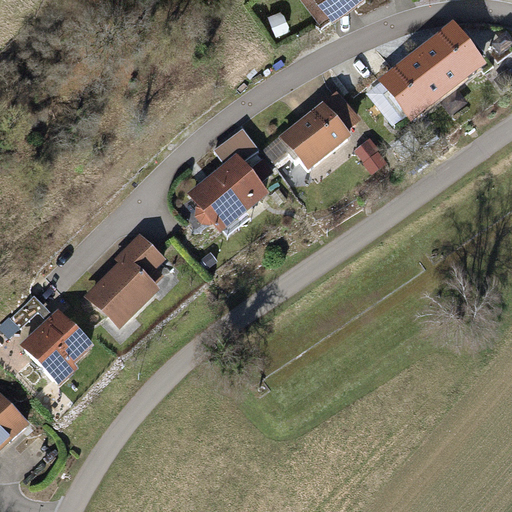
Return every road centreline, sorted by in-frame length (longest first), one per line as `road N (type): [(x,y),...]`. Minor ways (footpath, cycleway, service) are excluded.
road 1 (residential): [(71,511),(104,453),(173,372),(511,128)]
road 2 (residential): [(63,278),(180,159),(263,91),(427,18),(511,17)]
